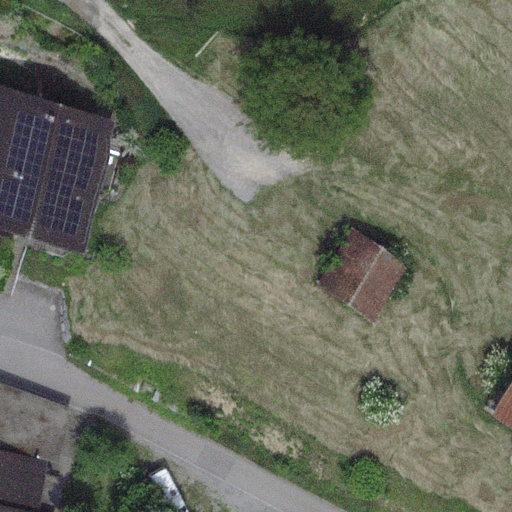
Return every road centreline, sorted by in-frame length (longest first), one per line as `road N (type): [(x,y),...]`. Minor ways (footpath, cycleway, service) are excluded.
road 1 (residential): [(0,356),(309,511)]
road 2 (track): [(74,0),(238,151)]
